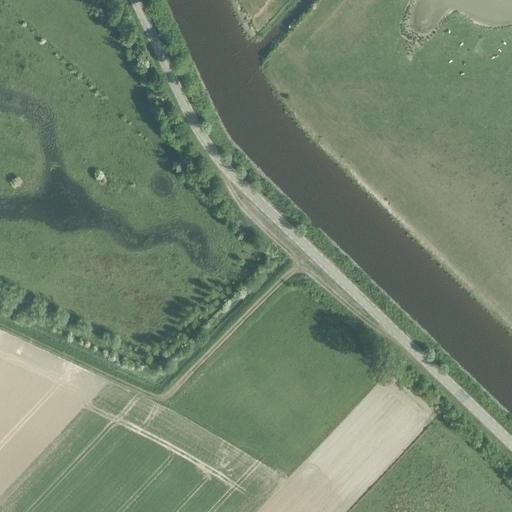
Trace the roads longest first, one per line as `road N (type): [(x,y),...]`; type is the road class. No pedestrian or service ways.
road 1 (tertiary): [(511,442),(215,157),(134,0)]
road 2 (track): [(299,266),(158,398),(0,325)]
road 3 (track): [(402,339),(358,324),(252,219),(215,157)]
